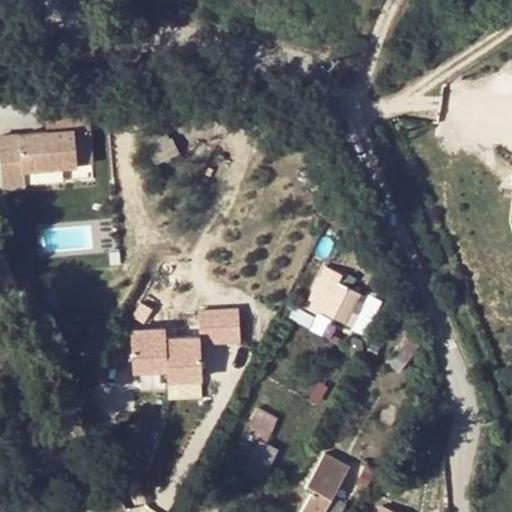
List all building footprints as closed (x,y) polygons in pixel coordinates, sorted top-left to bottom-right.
[(45,117),(47,135),(74,131),(79,166),(94,164),(87,114),(45,117)] [(148,150),(167,140),(161,127),(141,136),(148,150)] [(0,149),(6,192),(28,189),(26,173),(79,166),(74,131),(47,135),(0,141),(0,149)] [(171,139),(167,140),(148,150),(155,164),(178,153),(171,139)] [(352,210),(337,201),(316,241),(335,252),(340,240),(337,238),(352,210)] [(344,275),(327,266),(305,306),(318,313),(320,309),(344,322),(360,293),(341,283),(344,275)] [(208,341),(246,339),(244,304),(206,307),(208,341)] [(144,335),(134,331),(127,344),(142,351),(146,344),(141,341),(144,335)] [(411,356),(397,347),(386,363),(399,372),(411,356)] [(239,451),(268,465),(277,449),(266,443),(278,419),(259,409),(252,425),(257,428),(252,436),(247,434),(239,451)] [(252,425),(247,434),(252,436),(257,428),(252,425)] [(268,465),(239,451),(232,465),(262,480),(268,465)] [(323,511),(350,467),(324,452),(314,471),(321,476),(304,505),(316,511),(323,511)]
